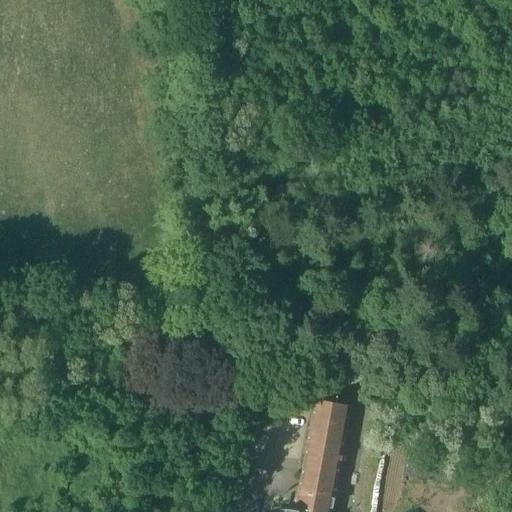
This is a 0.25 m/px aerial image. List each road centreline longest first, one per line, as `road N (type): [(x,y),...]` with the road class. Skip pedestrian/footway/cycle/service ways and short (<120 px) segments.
road 1 (track): [(0,310),(511,385)]
road 2 (unclassified): [(227,343),(179,0)]
